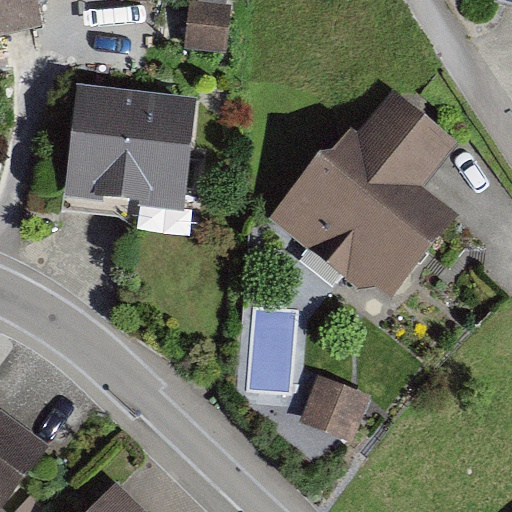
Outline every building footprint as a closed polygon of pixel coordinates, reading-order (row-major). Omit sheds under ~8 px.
[(19,0),(0,0),(0,38),(25,35),(19,0)] [(511,0),(501,0),(496,20),(511,23),(511,0)] [(192,105),(69,88),(54,195),(177,212),(192,105)] [(348,144),(329,130),(261,223),(379,308),(448,213),(420,193),(453,148),(382,97),(348,144)] [(314,421),(341,427),(350,390),(323,384),(314,421)] [(0,498),(36,449),(0,423),(0,498)] [(141,511),(110,481),(79,511),(141,511)]
